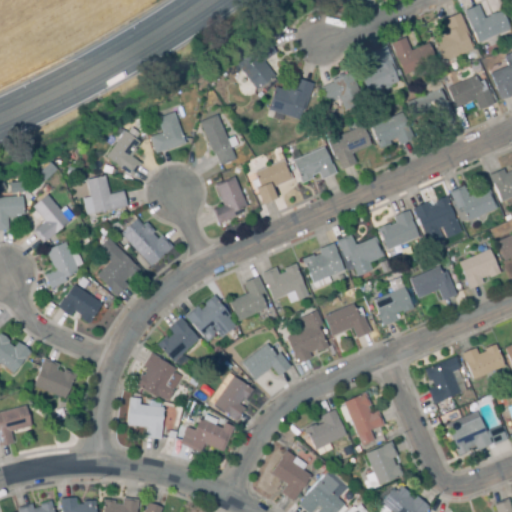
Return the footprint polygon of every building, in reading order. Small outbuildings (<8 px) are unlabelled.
[(509,30),(500,10),(481,18),(476,7),(462,13),(476,44),(509,30)] [(440,61),(471,48),(457,15),(443,21),(447,31),(431,38),(440,61)] [(434,61),(426,42),(408,49),(403,37),(389,43),(401,74),(434,61)] [(235,64),(253,89),(272,75),(262,61),(276,51),(268,41),(235,64)] [(394,68),(391,70),(396,81),(388,85),(389,87),(380,90),(379,89),(367,94),(357,73),(374,66),(367,52),(384,45),(394,68)] [(485,73),(505,64),(500,55),(511,50),(511,88),(511,89),(511,91),(511,93),(497,100),(485,73)] [(329,79),(330,82),(318,87),(324,102),(336,97),(341,108),(360,101),(348,72),(329,79)] [(477,73),(443,88),(452,108),(472,99),(476,109),(490,103),(477,73)] [(265,110),(299,121),(310,85),(295,80),(292,92),(273,86),(265,110)] [(404,101),(412,118),(430,110),(437,127),(453,120),(438,86),(404,101)] [(154,119),(158,131),(148,135),(155,154),(183,144),(173,112),(154,119)] [(369,126),(401,112),(411,139),(397,145),(394,138),(387,141),(388,144),(378,148),(369,126)] [(197,122),(211,153),(212,153),(218,166),(234,160),(215,115),(197,122)] [(324,140),(360,125),(369,144),(349,152),(354,163),(339,169),(334,156),(332,157),(324,140)] [(328,126),(331,134),(323,136),(321,129),(328,126)] [(136,146),(120,134),(102,158),(132,179),(140,167),(127,158),(136,146)] [(289,160),(299,183),(311,178),(309,175),(317,172),(320,179),(334,173),(322,146),(289,160)] [(251,172),(257,186),(254,188),(260,204),(274,199),(269,187),(290,178),(281,159),(251,172)] [(486,175),(501,169),(503,173),(509,170),(508,168),(511,166),(511,196),(498,202),(486,175)] [(47,179),(39,174),(43,167),(51,172),(47,179)] [(84,180),(88,199),(82,200),(86,214),(126,205),(122,188),(106,192),(102,176),(84,180)] [(245,210),(231,177),(212,185),(220,205),(209,209),(215,223),(245,210)] [(21,195),(11,194),(12,182),(21,182),(21,195)] [(466,197),(462,187),(448,193),(459,222),(493,208),(485,189),(466,197)] [(68,224),(47,197),(32,209),(44,224),(33,232),(41,244),(68,224)] [(410,208),(425,202),(427,206),(433,204),(432,202),(444,197),(459,232),(444,238),(440,227),(436,228),(440,239),(427,245),(410,208)] [(0,232),(8,232),(8,218),(23,217),(22,198),(0,199),(0,232)] [(392,224),(377,231),(386,251),(417,237),(405,210),(389,217),(392,224)] [(134,218),(140,224),(144,221),(153,230),(150,233),(155,239),(159,235),(169,247),(148,266),(118,233),(134,218)] [(501,261),(511,256),(511,233),(492,241),(501,261)] [(334,240),(347,270),(351,269),(355,277),(370,270),(366,263),(381,256),(373,237),(352,245),(347,234),(334,240)] [(106,237),(98,245),(103,251),(100,254),(107,261),(94,275),(114,295),(139,269),(106,237)] [(82,249),(78,241),(86,238),(89,246),(82,249)] [(300,259),(310,283),(341,270),(330,243),(316,249),(318,253),(312,256),(311,254),(300,259)] [(80,274),(63,244),(45,254),(54,272),(44,278),(50,290),(80,274)] [(454,262),(486,249),(497,274),(487,277),(486,275),(479,278),(481,283),(466,289),(454,262)] [(258,273),(270,300),(283,294),(287,304),(306,296),(293,264),(282,269),(283,272),(276,275),(273,267),(258,273)] [(379,279),(375,269),(386,265),(390,275),(379,279)] [(439,301),(453,295),(440,265),(406,279),(414,299),(435,290),(439,301)] [(242,283),(246,292),(226,301),(235,321),(264,308),(258,294),(262,292),(255,277),(242,283)] [(55,306),(72,283),(101,304),(86,324),(76,317),(78,315),(72,311),(68,316),(55,306)] [(369,299),(402,286),(411,309),(400,313),(399,311),(392,314),(394,321),(380,326),(369,299)] [(183,315),(195,306),(198,310),(204,305),(202,303),(211,295),(229,316),(227,318),(233,326),(217,338),(213,333),(204,341),(183,315)] [(353,338),(367,332),(355,302),(321,317),(329,336),(349,328),(353,338)] [(295,318),(314,310),(320,325),(316,326),(325,348),(315,353),(314,349),(307,352),(309,357),(294,363),(283,337),(300,330),(295,318)] [(164,326),(176,316),(197,340),(171,363),(154,344),(163,336),(165,338),(170,333),(164,326)] [(0,365),(15,375),(30,353),(17,344),(15,347),(0,336),(0,365)] [(238,362),(264,343),(273,355),(277,352),(288,366),(275,375),(269,367),(252,380),(238,362)] [(511,343),(501,348),(509,367),(511,365),(511,343)] [(459,353),(473,348),(476,354),(483,351),(482,349),(493,344),(502,366),(470,380),(459,353)] [(148,354),(173,369),(171,371),(179,376),(171,389),(173,390),(166,402),(134,384),(139,375),(142,377),(147,369),(141,366),(148,354)] [(421,369),(426,381),(429,380),(432,387),(425,390),(431,404),(459,392),(450,372),(459,368),(454,356),(421,369)] [(65,401),(76,376),(43,362),(33,388),(65,401)] [(240,403),(250,387),(230,375),(211,405),(236,420),(244,405),(240,403)] [(193,389),(187,385),(190,379),(196,383),(193,389)] [(341,402),(363,393),(368,405),(365,406),(368,412),(375,408),(382,425),(368,431),(372,440),(359,445),(341,402)] [(158,439),(161,408),(137,406),(138,399),(128,398),(126,425),(144,427),(144,438),(158,439)] [(12,433),(30,428),(25,408),(0,413),(0,448),(15,445),(12,433)] [(303,429),(313,424),(314,425),(320,422),(318,417),(331,410),(343,435),(313,450),(303,429)] [(442,426),(456,458),(503,438),(497,424),(481,431),(474,413),(442,426)] [(231,427),(221,423),(220,426),(197,417),(193,428),(184,424),(176,442),(197,450),(200,443),(220,451),(231,427)] [(363,454),(389,443),(395,456),(390,458),(393,465),(395,464),(400,475),(368,488),(363,476),(370,472),(363,454)] [(304,464),(284,450),(268,472),(283,482),(277,491),(290,500),(307,475),(300,470),(304,464)] [(326,470),(345,486),(335,498),(342,504),(335,511),(313,511),(318,507),(315,505),(308,511),(304,511),(296,504),(326,470)] [(389,511),(378,502),(390,488),(394,492),(395,491),(393,489),(397,485),(413,498),(414,497),(425,507),(420,511),(389,511)] [(59,511),(58,498),(74,497),(74,504),(81,503),(81,501),(93,500),(94,511),(59,511)] [(99,511),(101,499),(113,500),(112,504),(119,504),(120,497),(136,499),(134,511),(99,511)] [(494,511),(491,503),(505,499),(509,511),(494,511)] [(15,511),(14,507),(30,503),(32,508),(38,506),(37,503),(48,500),(52,511),(15,511)] [(142,511),(158,511),(160,507),(146,502),(142,511)]
